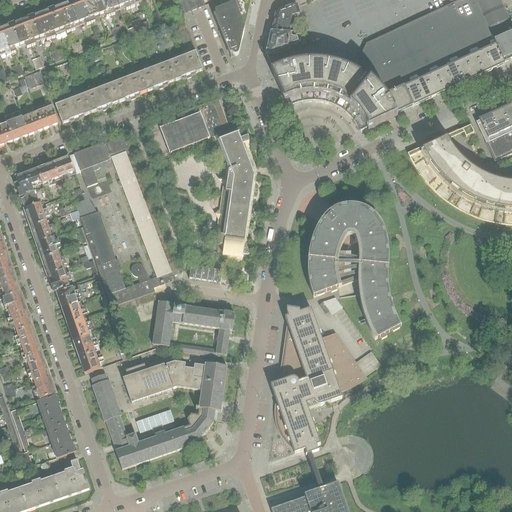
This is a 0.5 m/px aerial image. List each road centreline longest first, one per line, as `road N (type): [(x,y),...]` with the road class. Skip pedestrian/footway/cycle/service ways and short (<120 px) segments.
road 1 (residential): [(112,510),(0,184)]
road 2 (residential): [(247,72),(0,167)]
road 3 (residential): [(292,184),(511,82)]
road 4 (residential): [(266,300),(242,465)]
road 5 (residential): [(247,72),(292,184)]
